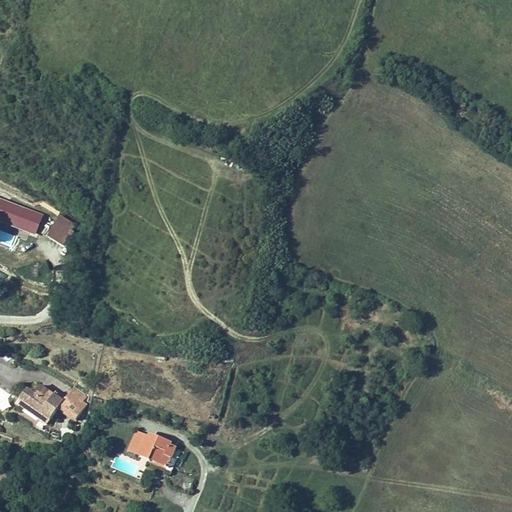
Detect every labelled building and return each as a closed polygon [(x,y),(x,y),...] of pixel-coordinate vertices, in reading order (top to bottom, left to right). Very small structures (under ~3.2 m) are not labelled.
[(41,217),(0,200),(0,220),(15,226),(19,217),(38,224),(41,217)] [(78,221),(63,212),(59,218),(62,220),(59,225),(71,233),(68,237),(74,241),(78,235),(72,231),(78,221)] [(38,224),(19,217),(15,226),(34,234),(38,224)] [(59,225),(62,220),(59,218),(47,235),(64,245),(68,237),(71,233),(59,225)] [(33,394),(27,389),(19,399),(50,421),(58,409),(76,422),(87,405),(83,402),(87,397),(73,388),(65,398),(63,402),(53,395),(39,385),(33,394)] [(56,392),(53,395),(63,402),(65,398),(56,392)] [(50,421),(19,399),(16,405),(46,426),(50,421)] [(135,433),(128,450),(141,454),(144,455),(145,459),(150,458),(167,465),(174,449),(168,446),(169,445),(145,435),(144,437),(135,433)] [(145,459),(144,455),(141,454),(140,458),(168,469),(169,465),(167,465),(150,458),(145,459)] [(193,484),(163,471),(162,477),(162,483),(167,490),(187,498),(193,484)]
